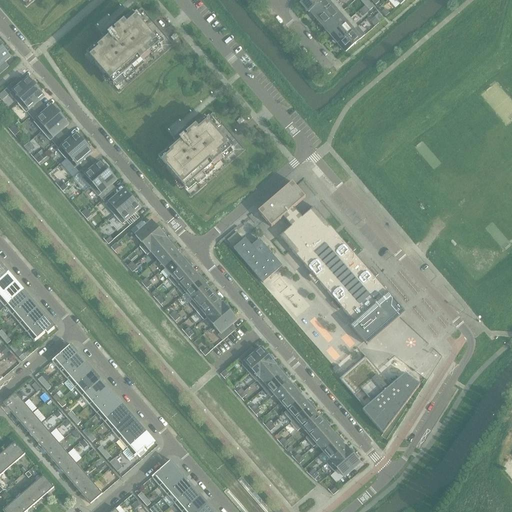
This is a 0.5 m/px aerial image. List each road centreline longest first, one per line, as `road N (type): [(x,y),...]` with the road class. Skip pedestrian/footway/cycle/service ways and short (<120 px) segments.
road 1 (residential): [(390,474),(471,339),(308,150)]
road 2 (residential): [(0,22),(196,249)]
road 3 (residential): [(196,249),(390,474)]
road 4 (residential): [(308,150),(181,0)]
road 5 (residential): [(75,330),(174,444)]
road 6 (residential): [(308,150),(196,249)]
